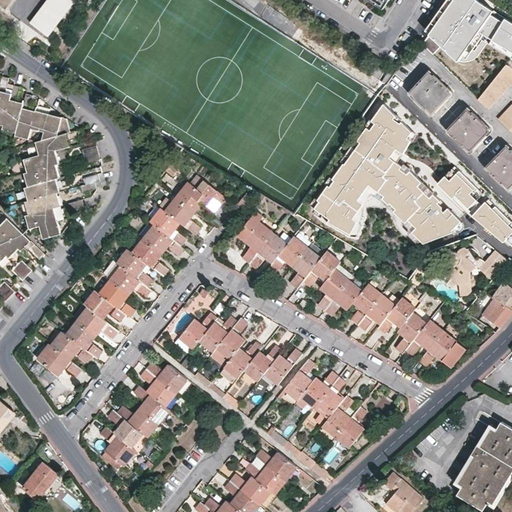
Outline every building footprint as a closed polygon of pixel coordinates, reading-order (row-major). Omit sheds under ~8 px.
[(449,0),(428,33),(453,57),(486,14),(490,8),(478,0),(449,0)] [(486,14),(453,57),(461,59),(471,58),(478,51),(484,44),(487,39),(511,54),(511,23),(500,15),(498,19),(486,14)] [(317,31),(296,17),(292,22),(306,31),(302,36),(324,50),(330,39),(320,33),(319,33),(318,32),(317,32),(317,31)] [(368,68),(341,50),(334,61),(362,78),(380,90),(384,87),(388,83),(381,79),(380,81),(366,72),(367,71),(368,69),(368,68)] [(388,65),(376,58),(369,68),(368,69),(367,71),(380,79),(388,65)] [(479,99),(489,108),(511,82),(511,66),(506,66),(498,76),(488,88),(479,99)] [(434,112),(452,92),(449,89),(449,87),(436,75),(435,76),(431,72),(413,92),(417,96),(416,97),(428,109),(430,108),(434,112)] [(1,88),(0,93),(0,126),(5,128),(14,95),(8,93),(11,80),(9,80),(7,79),(6,79),(4,78),(1,88)] [(5,130),(18,134),(25,105),(19,103),(22,89),(16,87),(14,95),(5,128),(5,130)] [(31,140),(33,130),(38,113),(31,111),(35,96),(28,95),(25,105),(18,134),(17,137),(31,140)] [(511,102),(498,117),(511,130),(511,102)] [(491,128),(486,125),(487,123),(475,111),(474,112),(470,109),(451,128),(455,132),(454,133),(467,145),(468,144),(472,148),(491,128)] [(33,130),(46,133),(51,115),(39,112),(38,113),(33,130)] [(46,133),(43,142),(60,138),(65,119),(51,115),(46,133)] [(60,138),(72,134),(68,120),(65,119),(60,138)] [(38,144),(41,156),(59,151),(73,148),(72,147),(71,141),(84,138),(83,131),(72,134),(60,138),(43,142),(38,144)] [(511,183),(511,148),(511,149),(506,145),(488,164),(492,169),(491,170),(504,182),(505,181),(510,186),(511,183)] [(85,158),(100,154),(98,146),(83,151),(85,158)] [(27,160),(30,173),(58,166),(62,165),(62,164),(59,151),(41,156),(27,160)] [(102,161),(100,154),(85,158),(87,165),(102,161)] [(380,183),(346,159),(326,188),(330,191),(331,189),(335,192),(334,194),(322,211),(347,229),(380,183)] [(177,167),(173,164),(167,171),(172,174),(177,167)] [(27,175),(30,188),(59,180),(62,179),(58,166),(30,173),(26,174),(27,175)] [(434,177),(421,166),(413,176),(426,187),(434,177)] [(86,185),(96,183),(101,181),(99,174),(84,178),(86,185)] [(26,189),(29,201),(58,193),(61,192),(59,180),(30,188),(26,189)] [(187,182),(176,196),(194,211),(197,208),(200,204),(212,213),(225,198),(201,180),(195,188),(187,182)] [(98,191),(96,183),(86,185),(81,187),(83,194),(98,191)] [(253,196),(246,190),(237,202),(244,207),(253,196)] [(29,215),(56,208),(61,207),(58,193),(29,201),(25,203),(29,215)] [(194,211),(176,196),(172,200),(166,195),(158,204),(165,209),(164,209),(179,222),(195,234),(200,228),(188,218),(191,215),(194,211)] [(426,204),(417,198),(411,209),(410,208),(396,232),(420,247),(440,212),(431,207),(427,215),(425,217),(420,214),(421,211),(426,204)] [(84,208),(83,200),(68,204),(70,212),(83,208),(84,208)] [(511,213),(511,207),(506,202),(497,211),(506,220),(511,215),(511,213)] [(149,220),(153,223),(180,245),(185,239),(173,229),(176,225),(179,222),(164,209),(160,206),(160,207),(149,220)] [(40,227),(59,222),(59,221),(56,208),(29,215),(25,216),(25,217),(29,230),(40,227)] [(262,220),(260,218),(263,214),(256,208),(237,232),(243,237),(253,246),(244,257),(250,262),(276,231),(262,220)] [(22,246),(25,248),(32,242),(8,219),(0,226),(0,229),(19,249),(22,246)] [(180,245),(153,223),(149,220),(138,233),(142,237),(161,252),(164,250),(167,246),(178,255),(184,248),(180,245)] [(62,234),(59,222),(40,227),(44,239),(62,234)] [(12,256),(19,249),(0,229),(0,248),(7,256),(10,253),(12,256)] [(269,259),(273,261),(289,242),(276,231),(250,262),(257,267),(266,256),(269,259)] [(312,241),(299,231),(296,235),(295,235),(289,242),(273,261),(270,265),(276,270),(286,259),(289,261),(293,264),(309,246),(309,245),(308,245),(312,241)] [(324,235),(320,232),(315,238),(319,241),(324,235)] [(142,237),(131,250),(146,262),(162,275),(167,269),(155,259),(159,255),(161,252),(142,237)] [(351,245),(344,241),(341,245),(349,249),(351,245)] [(325,252),(313,242),(310,246),(309,245),(309,246),(293,264),(296,267),(300,270),(290,282),(297,287),(303,279),(325,252)] [(46,255),(35,245),(30,250),(39,258),(41,260),(46,255)] [(127,247),(116,261),(148,286),(152,280),(140,270),(143,266),(146,262),(131,250),(127,247)] [(477,253),(476,252),(475,250),(473,249),(470,248),(468,248),(466,249),(465,247),(461,248),(459,249),(457,251),(457,253),(454,252),(452,252),(449,254),(447,257),(447,259),(448,261),(448,277),(448,278),(459,286),(459,296),(467,295),(471,291),(471,287),(473,287),(474,287),(475,286),(476,286),(477,285),(477,283),(477,281),(478,279),(477,277),(476,276),(475,275),(474,274),(471,273),(470,273),(475,267),(479,271),(480,270),(479,269),(484,262),(484,261),(482,260),(480,259),(478,258),(477,258),(477,257),(477,255),(477,253)] [(326,279),(336,267),(342,259),(328,249),(325,252),(303,279),(310,284),(319,273),(322,275),(326,279)] [(507,260),(495,250),(484,262),(479,269),(480,270),(490,279),(507,260)] [(22,260),(17,266),(28,276),(33,271),(29,267),(22,260)] [(105,274),(109,278),(124,290),(127,286),(130,283),(141,292),(148,286),(116,261),(105,274)] [(346,268),(339,263),(336,267),(342,272),(346,268)] [(28,276),(17,266),(12,271),(21,279),(23,282),(28,276)] [(325,309),(350,278),(342,272),(336,267),(326,279),(321,286),(324,289),(328,292),(318,304),(325,309)] [(109,278),(98,291),(125,314),(128,316),(134,310),(124,302),(123,301),(123,300),(123,299),(124,298),(125,296),(128,293),(124,290),(109,278)] [(364,289),(350,278),(325,309),(331,315),(341,303),(344,305),(348,308),(353,301),(364,289)] [(5,282),(0,286),(11,298),(16,292),(12,288),(5,282)] [(507,319),(511,312),(511,308),(506,304),(511,296),(511,288),(504,282),(494,295),(497,298),(491,306),(496,310),(489,319),(501,327),(507,319)] [(369,283),(364,289),(353,301),(357,305),(361,308),(352,319),(358,323),(382,293),(369,283)] [(11,298),(0,286),(0,295),(4,300),(7,302),(11,298)] [(82,302),(87,305),(102,317),(104,314),(108,310),(119,320),(125,314),(98,291),(94,288),(82,302)] [(400,300),(392,295),(389,299),(382,293),(358,323),(365,329),(374,318),(377,321),(380,324),(396,304),(400,300)] [(400,300),(396,304),(380,324),(378,327),(384,332),(393,321),(398,324),(401,327),(413,312),(417,308),(416,308),(403,297),(402,297),(400,300)] [(87,305),(76,318),(95,334),(98,331),(101,327),(112,336),(117,330),(102,317),(87,305)] [(496,310),(491,306),(484,315),(489,319),(496,310)] [(426,322),(413,312),(401,327),(398,331),(401,334),(405,337),(395,348),(401,353),(405,348),(426,322)] [(198,343),(215,323),(218,319),(212,314),(202,326),(199,323),(195,321),(179,339),(191,349),(192,350),(198,343)] [(65,332),(92,354),(96,357),(101,350),(90,341),(92,338),(95,334),(76,318),(65,332)] [(216,350),(239,323),(232,318),(222,330),(219,327),(215,323),(198,343),(213,354),(216,350)] [(430,319),(426,322),(405,348),(412,353),(421,342),(425,345),(428,348),(443,330),(430,319)] [(242,320),(239,323),(216,350),(229,361),(239,349),(245,342),(242,339),(239,336),(248,325),(242,320)] [(49,342),(69,358),(72,355),(75,351),(87,360),(92,354),(65,332),(61,328),(49,342)] [(457,341),(443,330),(428,348),(419,359),(420,360),(426,365),(434,355),(437,358),(441,361),(442,360),(452,368),(466,349),(456,341),(457,341)] [(169,342),(164,338),(160,343),(165,347),(169,342)] [(191,349),(179,339),(174,345),(187,355),(191,349)] [(81,368),(69,358),(49,342),(38,355),(58,372),(60,369),(64,365),(75,374),(81,368)] [(244,352),(239,349),(229,361),(224,369),(237,379),(243,372),(259,353),(262,349),(257,345),(247,355),(244,352)] [(263,356),(259,353),(243,372),(257,383),(263,376),(279,357),(283,352),(277,348),(267,359),(263,356)] [(283,360),(279,357),(263,376),(277,387),(302,356),(296,351),(286,362),(283,360)] [(298,398),(311,383),(308,380),(305,378),(315,366),(308,361),(282,392),(283,392),(295,402),(298,398)] [(145,368),(177,393),(188,379),(169,365),(166,368),(163,372),(150,362),(145,368)] [(204,365),(200,370),(209,377),(213,372),(204,365)] [(166,407),(177,393),(145,368),(140,374),(153,384),(149,388),(146,392),(166,407)] [(212,382),(198,372),(195,376),(208,386),(212,382)] [(314,380),(311,383),(298,398),(312,409),(314,406),(337,378),(331,373),(321,385),(317,382),(314,380)] [(340,403),(333,397),(336,394),(345,383),(338,377),(337,378),(314,406),(322,412),(315,420),(322,425),(340,403)] [(222,397),(227,392),(213,381),(212,382),(208,386),(222,397)] [(170,410),(166,407),(146,392),(137,385),(132,391),(145,402),(142,405),(139,408),(159,424),(169,410),(170,410)] [(240,402),(227,392),(222,397),(235,407),(240,402)] [(337,435),(352,417),(348,414),(344,411),(355,398),(348,393),(342,400),(340,403),(322,425),(335,436),(337,435)] [(339,397),(336,394),(333,397),(340,403),(342,400),(339,397)] [(12,414),(0,405),(0,445),(2,443),(0,441),(0,435),(15,415),(12,414)] [(148,437),(159,424),(139,408),(136,412),(133,415),(121,405),(116,412),(143,434),(148,437)] [(349,447),(365,428),(362,425),(359,422),(368,410),(362,405),(352,417),(337,435),(335,436),(349,447)] [(133,448),(143,434),(116,412),(112,409),(107,416),(119,425),(115,430),(113,433),(133,448)] [(493,502),(511,472),(511,426),(502,421),(496,430),(492,427),(481,444),(478,443),(471,453),(474,455),(459,481),(463,484),(457,493),(483,508),(489,500),(493,502)] [(137,451),(133,448),(113,433),(104,426),(100,432),(112,442),(109,445),(106,449),(125,465),(137,451)] [(287,440),(273,429),(269,434),(283,445),(287,440)] [(294,454),(297,456),(301,450),(293,443),(289,448),(295,453),(294,454)] [(256,455),(287,479),(298,466),(278,451),(275,454),(272,458),(261,448),(256,455)] [(315,461),(301,450),(297,456),(311,466),(315,461)] [(276,493),(287,479),(256,455),(250,461),(262,471),(259,474),(256,477),(273,490),(276,493)] [(336,479),(315,461),(311,466),(331,483),(336,479)] [(37,500),(57,475),(44,465),(41,463),(21,488),(37,500)] [(262,504),(273,490),(256,477),(253,475),(250,479),(247,482),(235,473),(230,479),(262,504)] [(410,511),(421,500),(391,474),(380,486),(388,492),(388,491),(389,491),(393,487),(397,490),(393,494),(382,506),(388,511),(395,511),(396,511),(410,511)] [(255,511),(262,504),(230,479),(225,486),(237,495),(234,498),(231,502),(243,511),(255,511)] [(73,510),(80,504),(69,492),(63,498),(73,510)] [(243,511),(231,502),(228,500),(224,503),(221,507),(209,497),(204,504),(214,511),(243,511)] [(214,511),(204,504),(200,501),(195,506),(201,511),(214,511)]
